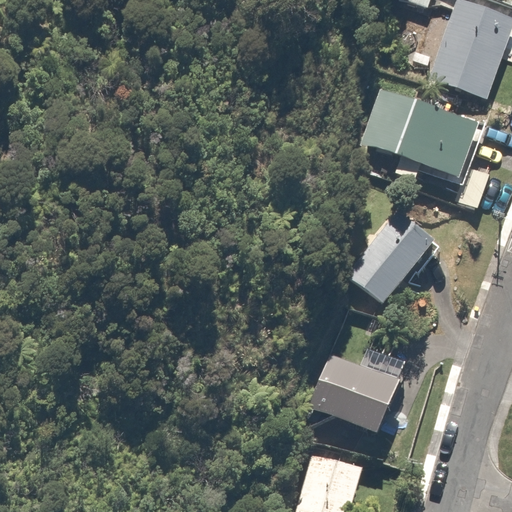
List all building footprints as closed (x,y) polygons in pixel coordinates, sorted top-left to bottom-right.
[(429,10),(431,0),(400,0),(400,1),(429,10)] [(500,50),(431,23),(400,100),(470,127),(500,50)] [(465,140),(356,103),(336,162),(446,199),(465,140)] [(378,220),(328,295),(377,328),(427,253),(378,220)] [(335,382),(301,370),(283,423),(378,455),(399,394),(338,373),(335,382)] [(332,511),(336,491),(265,480),(259,511),(332,511)]
